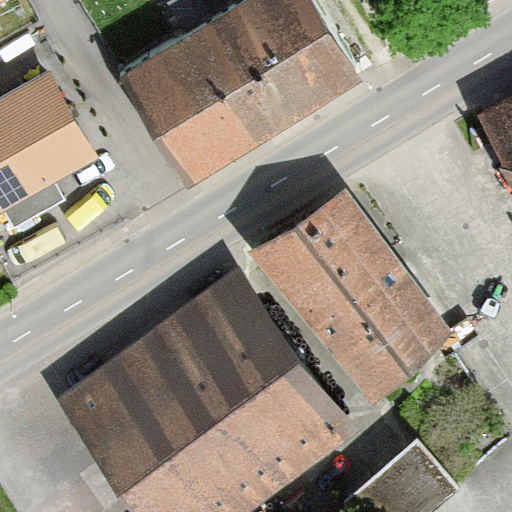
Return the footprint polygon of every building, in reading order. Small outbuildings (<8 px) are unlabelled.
[(373,73),(327,0),(244,0),(124,75),(193,185),(373,73)] [(48,73),(0,99),(0,211),(95,160),(48,73)] [(511,107),(496,117),(511,144),(511,107)] [(352,177),(63,393),(152,511),(241,511),(474,338),(352,177)] [(425,433),(363,483),(387,511),(430,511),(466,483),(425,433)]
